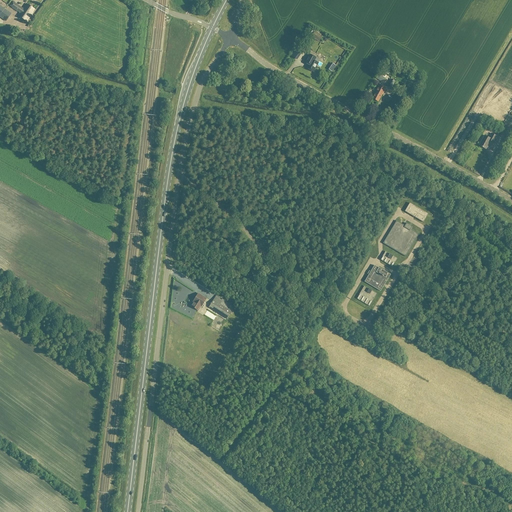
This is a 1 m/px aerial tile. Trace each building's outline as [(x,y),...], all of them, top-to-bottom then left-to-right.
[(32,12),(34,10),(26,4),(22,10),(20,8),(15,4),(13,2),(10,6),(12,7),(12,8),(18,12),(18,11),(21,12),(18,16),(26,22),(33,13),(32,12)] [(4,9),(0,15),(0,17),(6,21),(11,14),(4,9)] [(322,39),(317,36),(312,42),(317,46),(322,39)] [(313,72),(318,63),(320,60),(310,55),(305,63),(309,65),(307,69),(313,72)] [(391,88),(393,84),(395,86),(397,83),(395,82),(390,79),(387,85),(391,88)] [(382,95),(385,89),(378,85),(375,91),(375,92),(372,99),(377,102),(381,95),(382,95)] [(497,137),(491,134),(489,138),(484,136),(479,146),(486,150),(490,142),(493,143),(497,137)] [(409,203),(404,212),(422,223),(427,214),(409,203)] [(405,257),(418,235),(410,230),(411,227),(406,223),(404,226),(396,221),(382,244),(405,257)] [(391,267),(396,259),(392,256),(389,254),(385,252),(379,260),(391,267)] [(390,275),(385,272),(378,268),(373,266),(364,282),(380,292),(387,280),(390,275)] [(368,307),(373,298),(376,294),(371,291),(368,289),(363,286),(356,299),(368,307)] [(201,307),(206,299),(198,294),(193,302),(194,302),(191,306),(198,311),(201,307)] [(227,319),(232,312),(214,301),(209,308),(227,319)]
